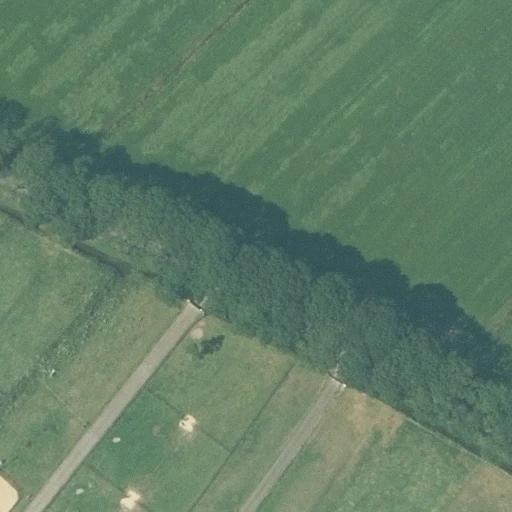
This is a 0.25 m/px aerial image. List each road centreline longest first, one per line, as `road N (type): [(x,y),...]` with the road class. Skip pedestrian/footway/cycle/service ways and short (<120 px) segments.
road 1 (unclassified): [(211,281),(511,445)]
road 2 (unclassified): [(29,511),(211,281)]
road 3 (unclassified): [(0,176),(211,281)]
road 4 (track): [(244,511),(352,355)]
